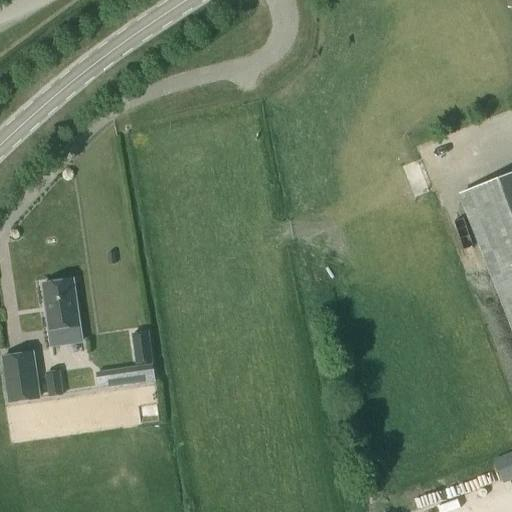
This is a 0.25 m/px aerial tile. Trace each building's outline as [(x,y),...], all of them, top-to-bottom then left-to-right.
[(511,175),(459,197),(511,331),(511,175)] [(108,254),(109,265),(116,264),(114,253),(108,254)] [(73,281),(42,285),(51,347),(81,342),(73,281)] [(152,364),(148,333),(131,335),(135,366),(152,364)] [(32,354),(2,358),(9,404),(39,400),(32,354)] [(60,370),(46,372),(49,396),(64,394),(60,370)]
